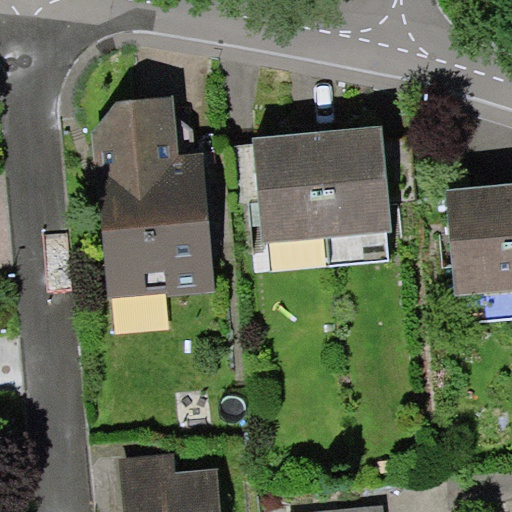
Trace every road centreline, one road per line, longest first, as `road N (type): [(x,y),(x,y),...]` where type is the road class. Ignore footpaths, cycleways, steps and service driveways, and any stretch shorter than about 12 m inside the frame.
road 1 (residential): [(67,511),(38,1)]
road 2 (residential): [(38,1),(378,44)]
road 3 (residential): [(511,82),(378,44)]
